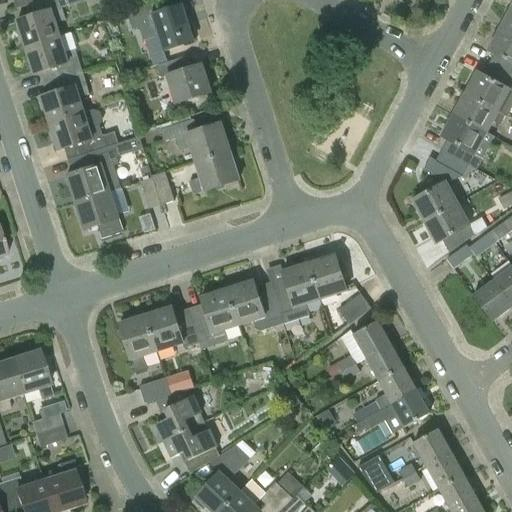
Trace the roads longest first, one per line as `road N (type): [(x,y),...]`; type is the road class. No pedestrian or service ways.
road 1 (residential): [(289,230),(231,19),(238,0)]
road 2 (residential): [(64,297),(289,230)]
road 3 (residential): [(140,500),(114,450),(64,297)]
road 4 (residential): [(469,391),(378,235),(355,212)]
road 5 (residential): [(0,100),(64,297)]
road 6 (residential): [(355,212),(435,63)]
road 7 (residential): [(314,0),(435,63)]
